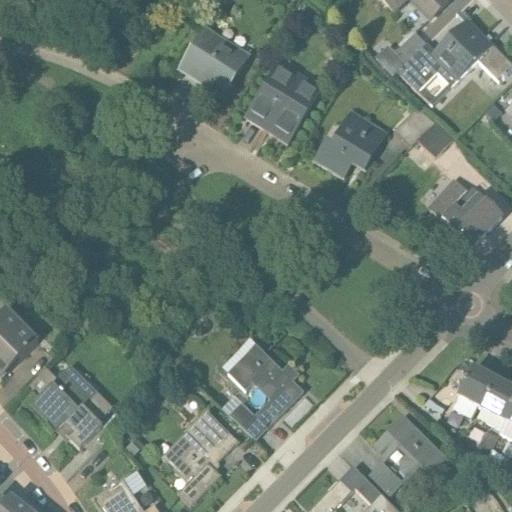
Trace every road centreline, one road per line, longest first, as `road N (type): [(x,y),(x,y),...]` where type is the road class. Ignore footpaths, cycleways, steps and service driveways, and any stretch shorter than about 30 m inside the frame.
road 1 (unclassified): [(380,382),(284,293),(219,250),(121,198),(0,156)]
road 2 (residential): [(463,303),(187,133)]
road 3 (residential): [(258,511),(380,382)]
